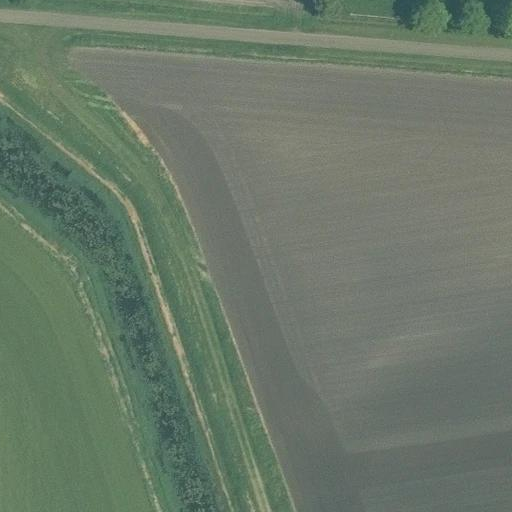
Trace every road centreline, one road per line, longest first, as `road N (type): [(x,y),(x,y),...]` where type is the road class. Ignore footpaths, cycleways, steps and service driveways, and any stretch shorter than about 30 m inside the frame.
road 1 (track): [(266,511),(148,186),(118,139),(54,69),(32,19)]
road 2 (unclassified): [(511,57),(0,17)]
